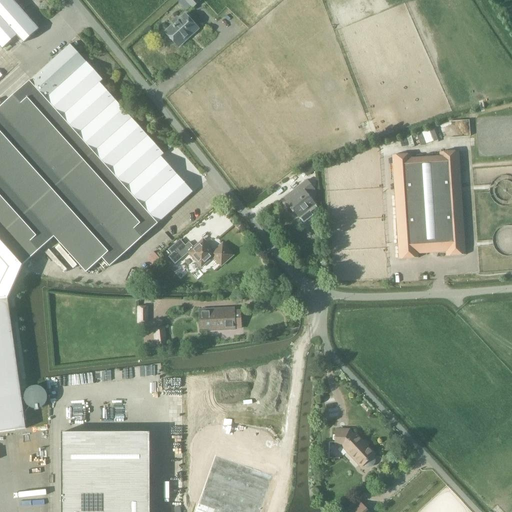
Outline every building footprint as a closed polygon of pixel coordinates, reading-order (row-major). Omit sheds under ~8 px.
[(0,0),(0,47),(1,49),(17,36),(23,43),(38,29),(12,0),(0,0)] [(200,1),(199,0),(184,0),(192,9),(200,1)] [(172,25),(165,32),(177,45),(197,27),(185,13),(179,18),(177,16),(170,22),(172,25)] [(109,267),(192,192),(161,157),(164,154),(99,83),(102,80),(70,44),(0,107),(0,240),(22,265),(54,237),(86,272),(102,258),(109,267)] [(439,152),(440,156),(412,158),(412,154),(392,155),(399,259),(418,258),(418,254),(446,252),(446,256),(466,255),(459,151),(439,152)] [(300,170),(305,177),(311,173),(314,170),(309,163),(300,170)] [(307,180),(284,197),(300,218),(302,220),(306,221),(309,219),(311,217),(311,213),(310,210),(315,205),(307,195),(314,190),(307,180)] [(201,268),(213,257),(221,266),(233,256),(222,244),(213,251),(208,245),(209,245),(203,239),(194,247),(189,242),(176,253),(174,252),(168,257),(175,264),(188,252),(201,268)] [(22,265),(0,240),(0,300),(7,299),(22,265)] [(0,431),(25,428),(7,299),(0,300),(0,431)] [(234,312),(218,312),(218,309),(200,310),(200,320),(204,320),(205,328),(217,327),(218,330),(235,330),(234,312)] [(164,328),(154,329),(156,348),(166,347),(164,328)] [(374,456),(373,456),(374,455),(355,434),(353,436),(349,431),(336,431),(335,443),(343,443),(349,449),(348,451),(362,466),(363,465),(363,466),(364,466),(365,467),(366,467),(367,467),(368,468),(369,467),(370,467),(371,467),(372,466),(373,466),(373,465),(374,464),(374,463),(375,462),(375,461),(375,460),(375,459),(375,458),(374,457),(374,456)] [(149,511),(150,432),(61,433),(61,511),(149,511)] [(215,456),(195,511),(259,511),(272,476),(215,456)]
